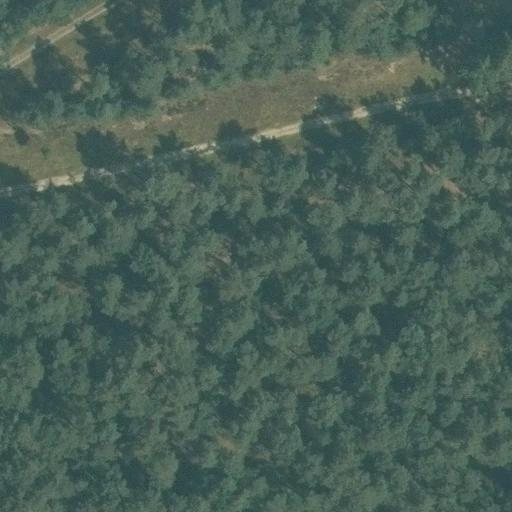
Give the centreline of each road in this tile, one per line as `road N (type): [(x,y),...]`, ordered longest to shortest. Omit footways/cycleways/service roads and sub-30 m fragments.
road 1 (track): [(0,195),(511,77)]
road 2 (track): [(0,77),(119,0)]
